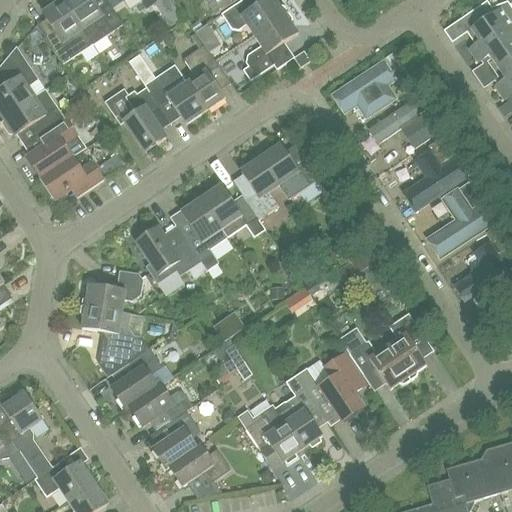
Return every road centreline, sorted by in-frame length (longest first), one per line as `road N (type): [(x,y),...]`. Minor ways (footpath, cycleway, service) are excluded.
road 1 (residential): [(493,390),(311,111),(289,98)]
road 2 (residential): [(48,252),(271,102),(289,98)]
road 3 (residential): [(493,390),(320,511)]
road 4 (residential): [(143,511),(33,346)]
road 5 (residential): [(511,160),(408,10)]
